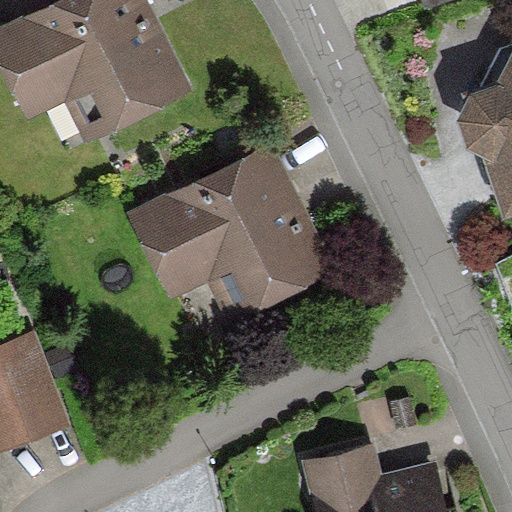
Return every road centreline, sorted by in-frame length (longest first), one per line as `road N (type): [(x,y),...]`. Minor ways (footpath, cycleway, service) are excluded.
road 1 (residential): [(447,304),(26,511)]
road 2 (residential): [(447,304),(307,0)]
road 3 (residential): [(511,457),(447,304)]
